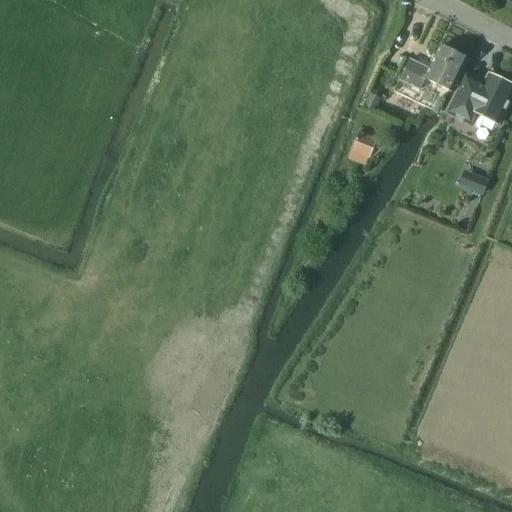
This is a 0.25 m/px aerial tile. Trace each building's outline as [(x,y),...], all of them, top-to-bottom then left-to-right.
[(457,82),(469,59),(441,46),(430,69),(410,59),(394,92),(437,113),(453,80),(457,82)] [(498,125),(511,95),(511,81),(503,77),(501,80),(489,74),(484,85),(466,76),(447,114),(465,123),(471,111),(498,125)] [(373,111),(379,98),(371,94),(365,106),(373,111)] [(377,154),(381,143),(357,133),(349,152),(349,155),(366,162),(367,159),(368,160),(370,155),(374,157),(375,153),(377,154)] [(465,171),(459,185),(483,196),(489,182),(465,171)] [(511,252),(497,246),(418,436),(511,474),(511,252)]
